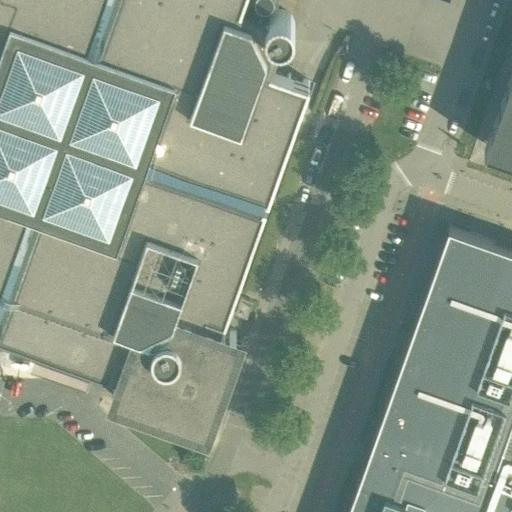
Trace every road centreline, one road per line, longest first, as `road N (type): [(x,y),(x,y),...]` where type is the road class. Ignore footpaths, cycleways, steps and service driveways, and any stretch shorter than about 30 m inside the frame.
road 1 (unclassified): [(276,511),(387,180),(421,172)]
road 2 (unclassified): [(421,172),(481,0)]
